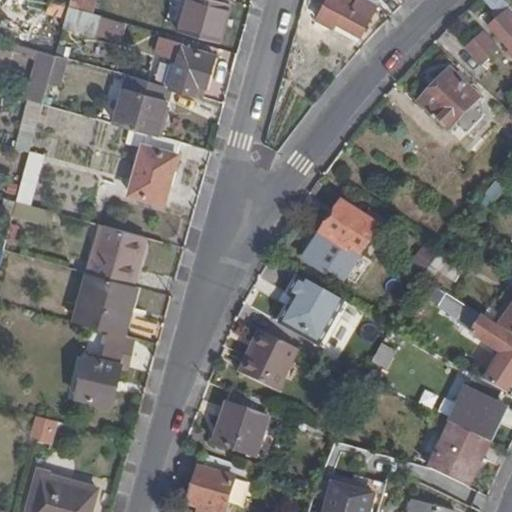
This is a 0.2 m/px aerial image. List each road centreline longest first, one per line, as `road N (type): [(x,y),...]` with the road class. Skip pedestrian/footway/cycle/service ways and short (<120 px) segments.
road 1 (residential): [(442,0),(365,71),(197,303)]
road 2 (unclassified): [(197,303),(276,0)]
road 3 (residential): [(197,303),(138,511)]
